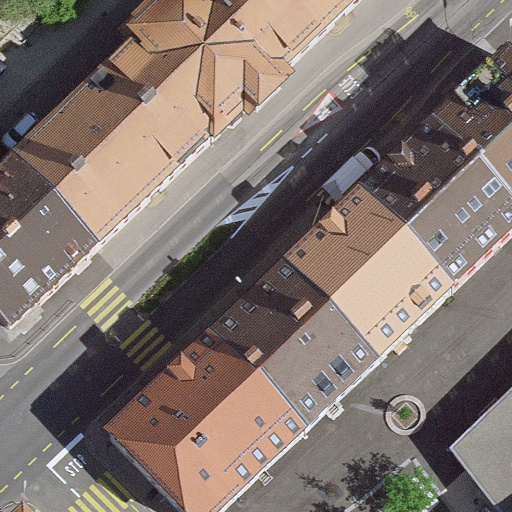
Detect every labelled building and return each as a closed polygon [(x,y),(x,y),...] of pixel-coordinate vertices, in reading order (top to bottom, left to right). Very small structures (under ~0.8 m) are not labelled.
[(219,143),(287,78),(212,0),(171,0),(124,45),(138,59),(219,143)] [(212,0),(287,78),(369,0),(212,0)] [(97,259),(219,143),(138,59),(16,175),(97,259)] [(511,201),(511,69),(509,66),(455,117),(444,128),(511,201)] [(410,159),(362,206),(452,296),(511,238),(511,201),(444,128),(410,159)] [(33,320),(97,259),(16,175),(0,190),(0,324),(14,339),(33,320)] [(381,364),(452,296),(362,206),(317,248),(289,274),(381,364)] [(306,435),(381,364),(289,274),(242,318),(215,344),(306,435)] [(178,511),(224,511),(306,435),(215,344),(171,386),(123,431),(110,443),(178,511)] [(492,511),(511,511),(511,399),(445,461),(492,511)]
